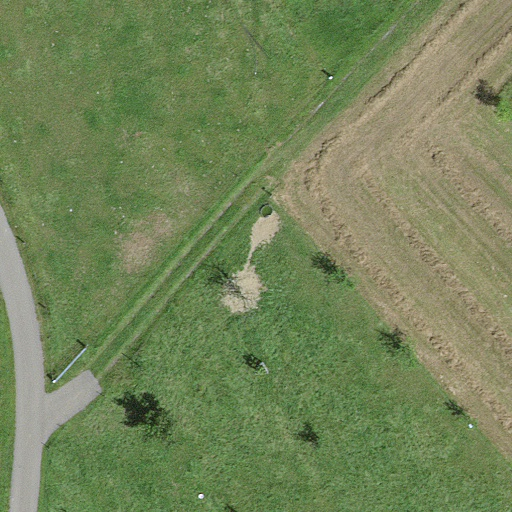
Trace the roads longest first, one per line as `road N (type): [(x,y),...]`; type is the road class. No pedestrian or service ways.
road 1 (track): [(427,0),(292,139),(99,376),(29,424)]
road 2 (unclassified): [(0,251),(21,306),(29,424),(24,511)]
